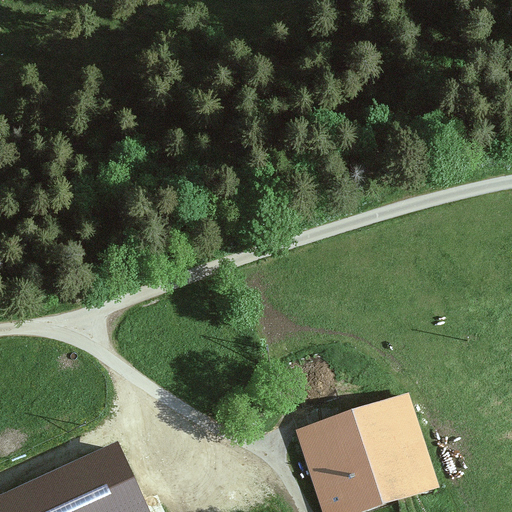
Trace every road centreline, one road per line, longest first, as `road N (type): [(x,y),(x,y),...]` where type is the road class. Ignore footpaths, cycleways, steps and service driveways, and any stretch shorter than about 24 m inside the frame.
road 1 (unclassified): [(0,330),(80,315),(283,243),(511,181)]
road 2 (track): [(29,328),(86,343),(255,446),(284,472),(306,511)]
